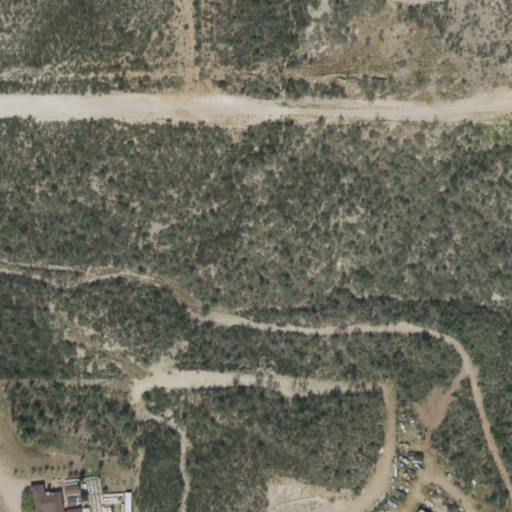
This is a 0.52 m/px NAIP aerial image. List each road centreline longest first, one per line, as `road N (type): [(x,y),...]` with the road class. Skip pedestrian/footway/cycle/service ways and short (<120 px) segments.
road 1 (track): [(511,486),(459,338),(416,325),(289,325),(235,316),(135,278),(0,262)]
road 2 (track): [(353,0),(437,22),(511,0)]
